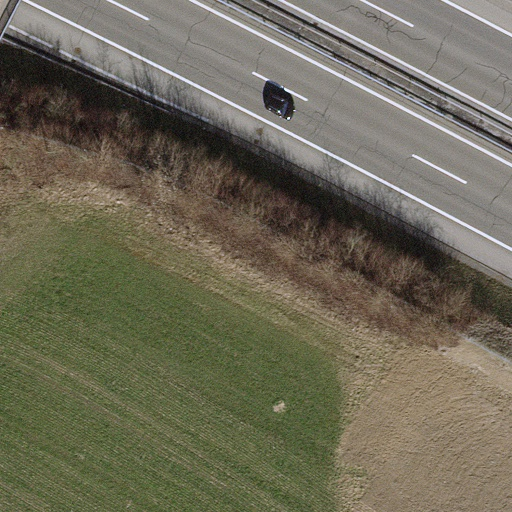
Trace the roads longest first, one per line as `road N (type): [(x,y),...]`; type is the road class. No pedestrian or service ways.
road 1 (motorway): [(106,0),(511,207)]
road 2 (motorway): [(511,75),(364,0)]
